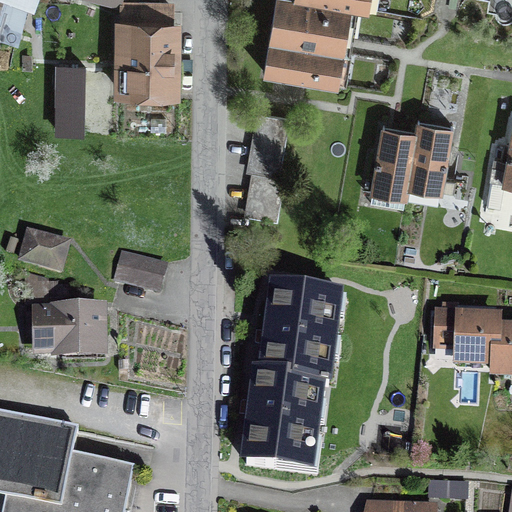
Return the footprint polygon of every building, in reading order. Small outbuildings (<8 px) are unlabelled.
[(316,0),(275,0),(263,71),(338,84),(338,82),(336,82),(348,7),(348,6),(316,0)] [(316,0),(348,6),(368,9),(368,7),(366,7),(367,0),(316,0)] [(170,88),(171,6),(122,6),(122,28),(129,28),(129,63),(117,62),(116,87),(170,88)] [(0,7),(0,25),(20,31),(25,11),(10,7),(9,10),(0,7)] [(55,54),(56,122),(87,121),(86,54),(55,54)] [(256,173),(249,216),(277,222),(285,178),(279,177),(289,119),(261,114),(251,172),(256,173)] [(417,126),(415,137),(416,137),(408,180),(409,180),(442,186),(451,132),(417,126)] [(416,137),(415,137),(382,132),(372,190),(371,203),(403,209),(406,199),(409,180),(408,180),(416,137)] [(511,132),(506,170),(493,168),(491,181),(505,183),(506,178),(511,178),(511,132)] [(28,234),(21,261),(60,271),(67,244),(28,234)] [(124,257),(118,279),(158,290),(164,268),(124,257)] [(58,301),(74,300),(74,288),(58,288),(58,283),(47,284),(47,280),(27,274),(27,306),(58,305),(58,301)] [(268,335),(263,374),(328,384),(336,318),(330,317),(333,300),(304,296),(305,290),(277,286),(274,303),(268,303),(264,334),(268,335)] [(99,351),(99,314),(58,314),(58,316),(40,317),(40,351),(59,350),(59,352),(99,351)] [(496,329),(497,329),(498,319),(436,316),(435,334),(458,335),(457,363),(494,365),(495,365),(496,329)] [(495,365),(494,365),(494,375),(511,375),(511,329),(497,329),(496,329),(495,365)] [(328,384),(263,374),(257,373),(252,415),(248,415),(243,446),(249,447),(247,464),(304,472),(308,441),(314,442),(321,385),(327,386),(328,384)] [(72,454),(77,427),(0,410),(0,494),(4,495),(0,511),(123,511),(133,466),(72,454)] [(433,483),(433,498),(466,499),(466,484),(433,483)]
